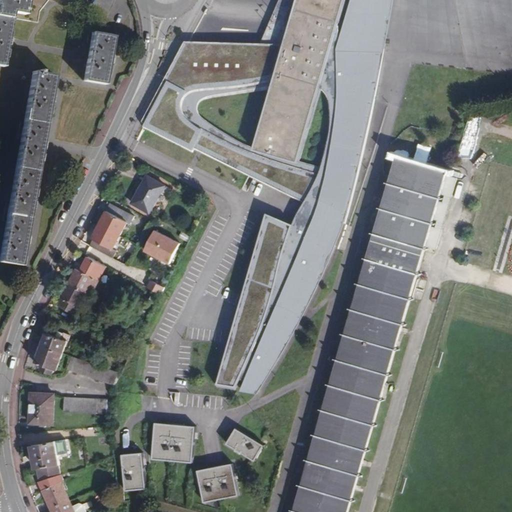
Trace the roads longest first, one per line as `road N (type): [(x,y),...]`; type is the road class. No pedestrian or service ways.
road 1 (tertiary): [(134,94),(19,322),(4,377)]
road 2 (tertiary): [(4,377),(1,431),(19,510)]
